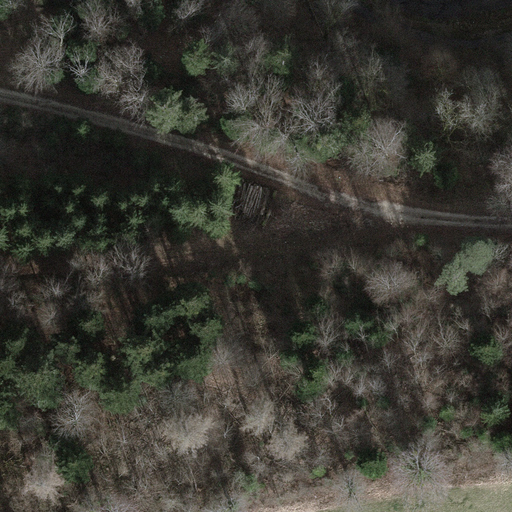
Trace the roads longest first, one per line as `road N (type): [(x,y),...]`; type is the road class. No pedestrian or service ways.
road 1 (track): [(511,213),(417,215),(315,194),(214,151),(0,93)]
road 2 (track): [(417,215),(0,270)]
